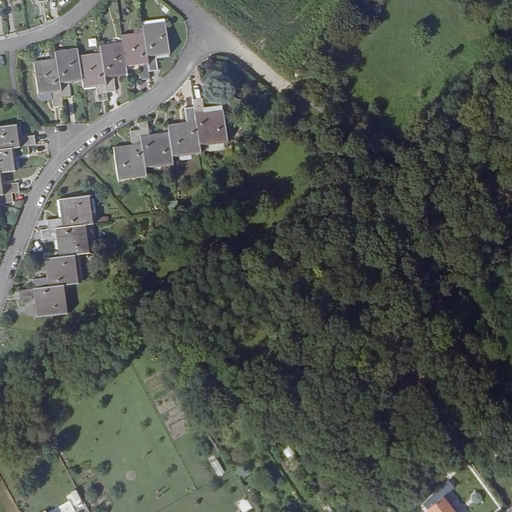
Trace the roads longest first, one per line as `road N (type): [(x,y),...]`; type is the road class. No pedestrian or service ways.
road 1 (residential): [(211,27),(153,97),(94,130),(53,168),(0,285)]
road 2 (track): [(397,0),(369,48),(329,81),(279,83)]
